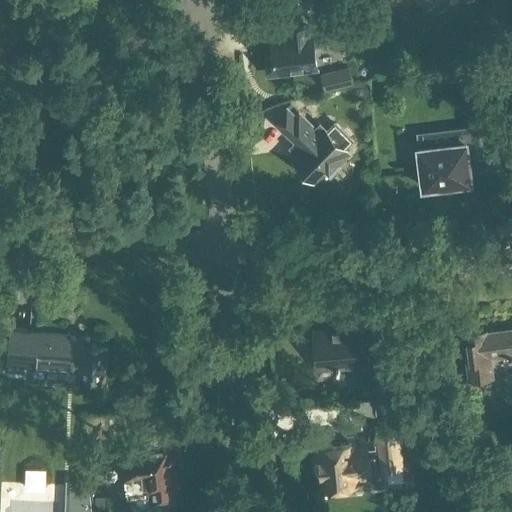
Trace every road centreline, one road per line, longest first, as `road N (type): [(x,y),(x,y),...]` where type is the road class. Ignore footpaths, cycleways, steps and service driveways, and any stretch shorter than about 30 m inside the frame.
road 1 (residential): [(225,251),(461,267),(511,259)]
road 2 (residential): [(253,511),(225,251)]
road 3 (residential): [(225,251),(200,7)]
road 4 (residential): [(0,142),(200,7)]
road 5 (residential): [(0,228),(225,251)]
